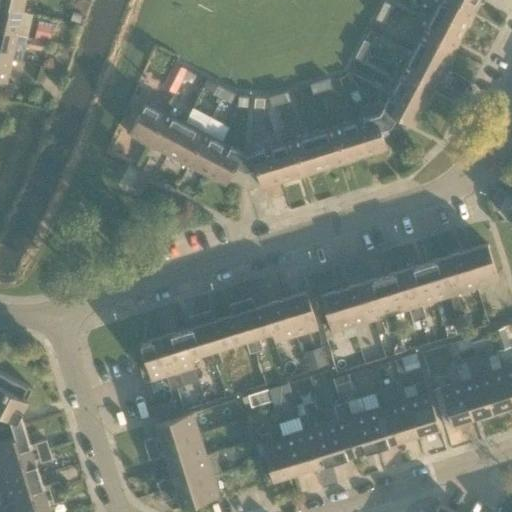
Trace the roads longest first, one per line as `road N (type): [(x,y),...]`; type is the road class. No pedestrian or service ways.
road 1 (residential): [(54,309),(433,195),(468,173),(511,111)]
road 2 (residential): [(54,309),(110,498),(122,511)]
road 3 (residential): [(313,511),(511,450)]
